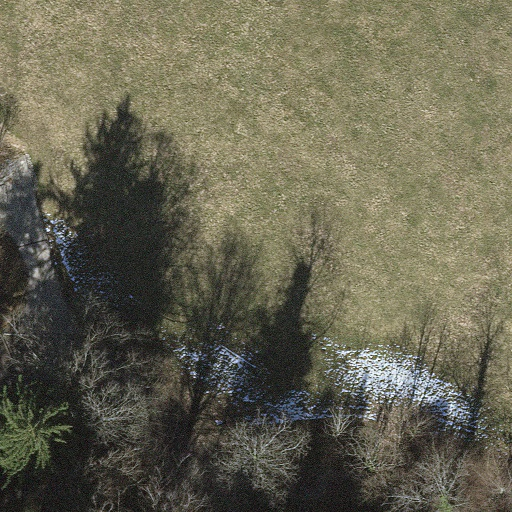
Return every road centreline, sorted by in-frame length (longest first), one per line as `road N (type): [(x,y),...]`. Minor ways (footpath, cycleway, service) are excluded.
road 1 (track): [(0,366),(138,408),(197,470),(208,511)]
road 2 (track): [(61,381),(32,252),(0,218)]
